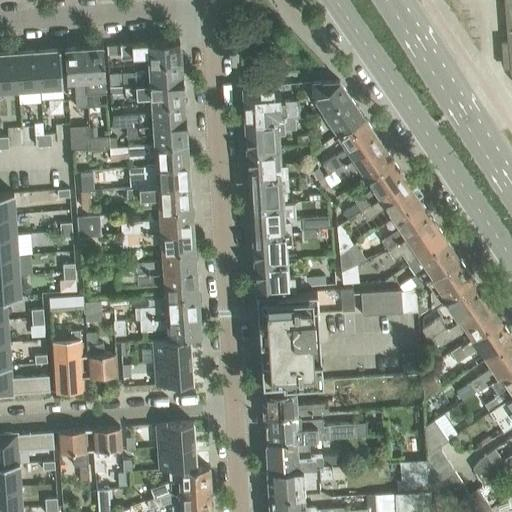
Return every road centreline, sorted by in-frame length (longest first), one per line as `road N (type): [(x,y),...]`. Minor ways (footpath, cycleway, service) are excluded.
road 1 (residential): [(235,405),(208,14)]
road 2 (secondary): [(334,0),(511,267)]
road 3 (residential): [(235,405),(0,420)]
road 4 (secondary): [(511,181),(394,0)]
road 5 (residential): [(0,20),(190,7),(208,14)]
